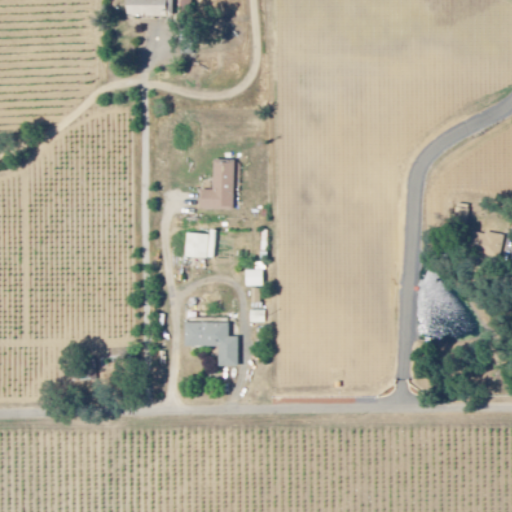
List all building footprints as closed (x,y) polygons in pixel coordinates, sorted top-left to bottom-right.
[(174,19),(174,0),(128,0),(128,19),(174,19)] [(192,2),(181,2),(181,11),(192,12),(192,2)] [(235,211),(235,162),(214,161),(214,191),(201,191),(201,210),(235,211)] [(501,259),(505,237),(486,233),(482,257),(501,259)] [(216,260),(217,235),(188,234),(187,258),(216,260)] [(265,288),(265,272),(247,272),(248,288),(265,288)] [(261,290),(254,290),(255,306),(262,305),(261,290)] [(240,368),(239,338),(230,338),(230,323),(187,324),(188,348),(220,348),(220,368),(240,368)]
